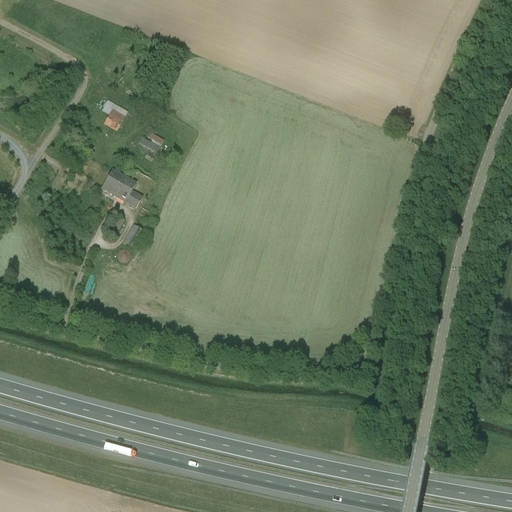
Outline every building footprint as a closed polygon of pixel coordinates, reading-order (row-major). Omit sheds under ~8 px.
[(117,133),(128,113),(115,105),(103,125),(117,133)] [(156,155),(163,141),(150,133),(147,138),(143,137),(138,145),(156,155)] [(141,151),(139,155),(145,159),(144,159),(152,163),(155,158),(148,154),(147,155),(141,151)] [(136,210),(142,198),(131,192),(136,184),(113,171),(102,190),(136,210)] [(157,216),(142,209),(139,216),(153,223),(157,216)] [(104,234),(114,239),(124,222),(115,216),(104,234)] [(122,245),(135,252),(145,233),(133,226),(122,245)]
